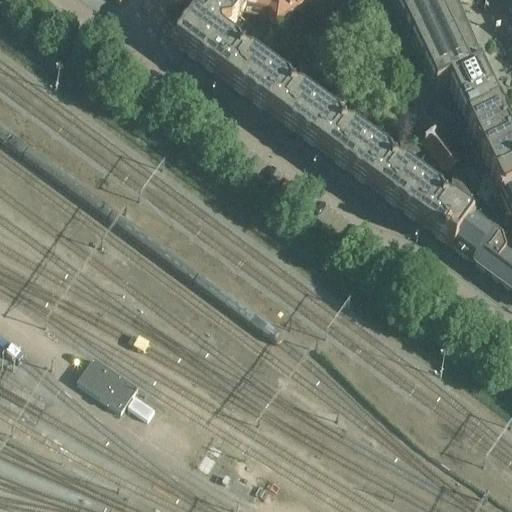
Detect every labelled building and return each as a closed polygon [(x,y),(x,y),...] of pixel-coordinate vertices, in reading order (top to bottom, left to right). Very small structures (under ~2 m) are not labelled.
[(239,17),(215,0),(208,0),(196,16),(218,32),(229,31),(239,17)] [(244,14),(245,0),(215,0),(239,17),(241,14),(244,14)] [(283,23),(270,6),(270,0),(245,0),(244,14),(264,19),(267,23),(270,22),(274,29),(283,23)] [(283,23),(315,0),(270,0),(270,6),(283,23)] [(454,20),(444,0),(388,0),(435,93),(448,87),(466,125),(497,110),(454,20)] [(210,47),(208,40),(215,40),(218,37),(219,36),(218,32),(196,16),(174,46),(174,47),(174,48),(197,65),(210,47)] [(291,34),(286,27),(282,29),(280,36),(283,40),(291,34)] [(275,47),(272,33),(268,31),(255,34),(252,37),(255,51),(258,53),(273,50),(275,47)] [(268,73),(249,59),(246,62),(235,54),(237,51),(218,37),(215,40),(208,40),(210,47),(197,65),(247,102),(268,73)] [(302,80),(308,72),(298,65),(297,65),(301,79),(302,80)] [(318,79),(308,72),(302,80),(304,81),(317,80),(318,79)] [(319,111),(300,97),(298,100),(284,90),(287,87),(268,73),(247,102),(298,139),(319,111)] [(353,117),(359,109),(349,102),(348,103),(351,116),(353,117)] [(368,117),(359,109),(353,117),(354,119),(368,118),(368,117)] [(509,134),(503,122),(497,110),(466,125),(478,149),(509,134)] [(324,158),(342,132),(336,128),(338,124),(319,111),(298,139),(324,158)] [(349,176),(369,148),(351,134),(348,137),(342,132),(324,158),(349,176)] [(511,160),(511,140),(509,134),(478,149),(488,172),(511,160)] [(403,154),(409,146),(399,139),(398,140),(401,153),(403,154)] [(456,161),(438,139),(430,143),(424,150),(443,172),(456,161)] [(419,153),(409,146),(403,154),(404,155),(418,154),(419,153)] [(374,194),(392,169),(386,164),(388,161),(369,148),(349,176),(374,194)] [(511,192),(511,160),(488,172),(497,189),(500,188),(504,196),(511,192)] [(399,213),(419,184),(401,170),(398,174),(392,169),(374,194),(399,213)] [(479,191),(480,176),(478,174),(462,172),(461,173),(477,193),(479,191)] [(471,197),(454,177),(452,179),(450,195),(454,197),(470,199),(471,197)] [(424,231),(442,206),(436,202),(439,198),(419,184),(399,213),(424,231)] [(511,192),(504,196),(501,198),(511,221),(511,192)] [(450,250),(471,222),(452,208),(450,211),(442,206),(424,231),(450,250)] [(494,249),(499,242),(471,222),(450,250),(473,267),(482,255),(489,261),(496,250),(494,249)] [(511,292),(511,265),(505,260),(499,242),(494,249),(496,250),(489,261),(482,255),(473,267),(511,295),(511,292)] [(137,394),(93,364),(77,388),(100,405),(99,406),(107,412),(108,410),(120,418),(137,394)]
